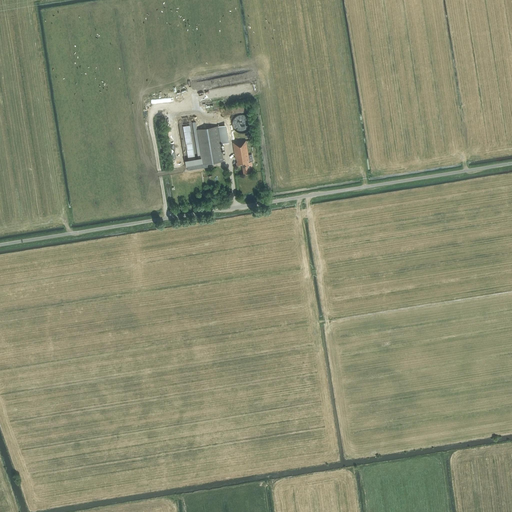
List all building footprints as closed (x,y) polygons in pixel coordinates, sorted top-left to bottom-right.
[(234,119),(233,121),(232,123),(232,125),(233,128),(234,130),(236,131),(238,132),(240,133),(243,133),(245,132),(247,131),(249,129),(250,127),(251,125),(251,123),(250,121),(249,119),(248,117),(246,115),(244,115),(241,114),(239,115),(237,116),(235,117),(234,119)] [(228,136),(226,123),(219,125),(221,137),(228,136)] [(183,125),(186,156),(195,155),(191,124),(183,125)] [(196,129),(200,152),(202,164),(207,163),(223,161),(220,143),(217,126),(196,129)] [(249,172),(249,168),(252,167),(251,163),(249,163),(246,140),(232,142),(235,159),(236,159),(237,162),(236,162),(236,166),(242,165),(243,173),(249,172)]
